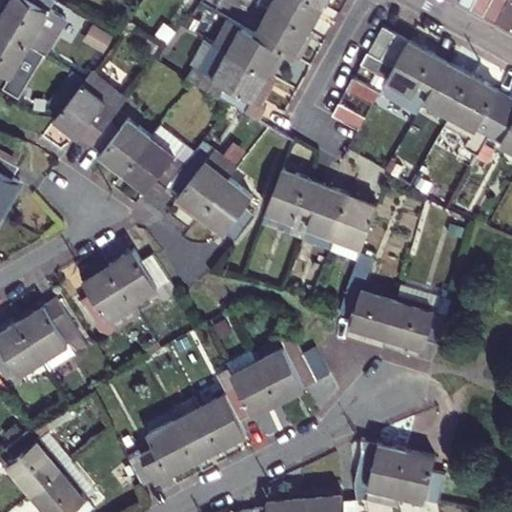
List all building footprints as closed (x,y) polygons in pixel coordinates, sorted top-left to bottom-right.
[(49,10),(54,0),(9,0),(0,15),(0,25),(28,43),(39,49),(45,53),(65,20),(49,10)] [(275,0),(270,10),(309,32),(324,7),(311,0),(275,0)] [(460,0),(459,2),(472,9),(476,0),(460,0)] [(476,0),(472,9),(485,16),(494,0),(476,0)] [(494,0),(485,16),(497,23),(510,0),(494,0)] [(511,0),(510,0),(497,23),(510,30),(511,25),(511,0)] [(270,10),(256,3),(242,29),(255,36),(270,10)] [(255,36),(282,52),(294,59),(309,32),(270,10),(255,36)] [(83,38),(103,49),(112,33),(93,22),(83,38)] [(0,84),(1,86),(8,76),(28,43),(0,25),(0,84)] [(372,50),(384,58),(398,33),(386,25),(372,50)] [(269,75),(282,52),(255,36),(242,29),(229,52),(269,75)] [(299,62),(314,35),(309,32),(294,59),(299,62)] [(397,65),(411,40),(398,33),(384,58),(397,65)] [(397,65),(389,79),(392,79),(384,93),(406,106),(414,92),(427,99),(435,86),(449,61),(411,40),(397,65)] [(28,43),(8,76),(18,83),(39,49),(28,43)] [(194,84),(232,105),(261,121),(268,108),(255,101),(269,75),(229,52),(215,44),(200,70),(194,65),(186,79),(194,84)] [(384,58),(372,50),(371,50),(363,64),(387,77),(389,79),(397,65),(384,58)] [(475,75),(449,61),(435,86),(427,99),(454,114),(475,75)] [(89,145),(108,122),(125,99),(92,71),(86,78),(55,118),(89,145)] [(478,128),(473,138),(469,145),(483,153),(493,135),(511,99),(511,94),(475,75),(454,114),(478,128)] [(375,104),(382,92),(368,84),(355,78),(349,89),(375,104)] [(375,104),(349,89),(341,102),(368,117),(375,104)] [(427,99),(422,109),(448,124),(454,114),(427,99)] [(511,99),(493,135),(511,145),(511,99)] [(361,129),(368,117),(341,102),(334,114),(361,129)] [(448,124),(473,138),(478,128),(454,114),(448,124)] [(118,130),(108,122),(89,145),(125,173),(152,138),(127,118),(118,130)] [(167,189),(185,165),(152,138),(125,173),(148,191),(156,181),(167,189)] [(11,176),(18,165),(0,154),(0,211),(18,180),(11,176)] [(201,215),(228,181),(206,163),(197,174),(185,165),(167,189),(201,215)] [(316,212),(327,183),(287,167),(270,208),(300,220),(305,207),(316,212)] [(228,181),(201,215),(236,243),(254,220),(243,210),(252,199),(228,181)] [(354,193),(327,183),(316,212),(311,224),(337,234),(354,193)] [(354,193),(337,234),(366,245),(382,205),(354,193)] [(112,267),(134,303),(160,288),(167,301),(177,295),(158,263),(155,257),(145,263),(138,252),(112,267)] [(110,333),(141,316),(134,303),(112,267),(86,281),(92,293),(82,299),(101,332),(110,333)] [(438,298),(402,288),(399,302),(434,312),(438,298)] [(354,330),(389,339),(399,302),(349,290),(344,309),(342,318),(356,322),(354,330)] [(21,319),(42,356),(67,341),(74,353),(87,346),(58,298),(21,319)] [(434,312),(399,302),(389,339),(426,348),(428,339),(440,342),(451,301),(438,298),(434,312)] [(17,370),(42,356),(21,319),(0,330),(0,363),(10,358),(17,370)] [(286,348),(260,361),(280,402),(321,383),(307,355),(297,334),(283,341),(286,348)] [(321,348),(307,355),(321,383),(334,376),(321,348)] [(238,388),(251,416),(280,402),(260,361),(232,375),(238,388)] [(239,423),(251,416),(238,388),(198,407),(218,449),(246,436),(239,423)] [(218,449),(198,407),(173,419),(193,460),(218,449)] [(193,460),(173,419),(147,432),(152,446),(139,453),(151,480),(193,460)] [(7,465),(32,496),(62,472),(28,430),(5,448),(14,459),(7,465)] [(398,491),(409,448),(366,437),(357,481),(398,491)] [(409,448),(398,491),(442,502),(449,474),(435,470),(439,455),(409,448)] [(151,480),(139,453),(128,458),(136,476),(140,485),(151,480)] [(90,511),(93,511),(93,510),(62,472),(32,496),(43,511),(90,511)] [(359,511),(359,501),(345,503),(345,495),(306,499),(307,511),(359,511)] [(307,511),(306,499),(268,502),(268,510),(254,511),(253,511),(307,511)]
